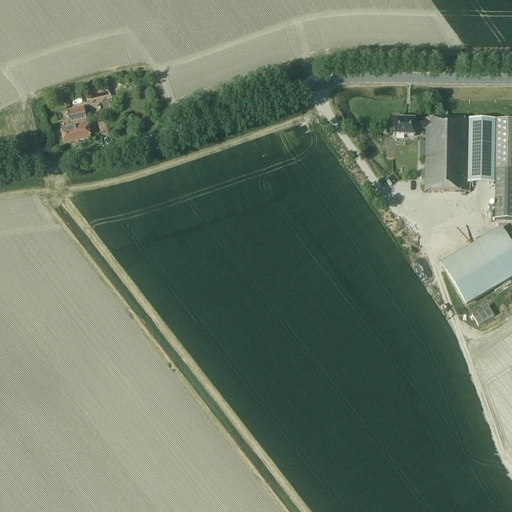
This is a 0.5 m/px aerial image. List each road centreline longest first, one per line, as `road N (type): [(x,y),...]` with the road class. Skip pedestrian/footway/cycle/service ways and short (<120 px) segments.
road 1 (tertiary): [(0,167),(95,157),(327,83),(511,77)]
road 2 (unknown): [(313,86),(409,218),(492,438)]
